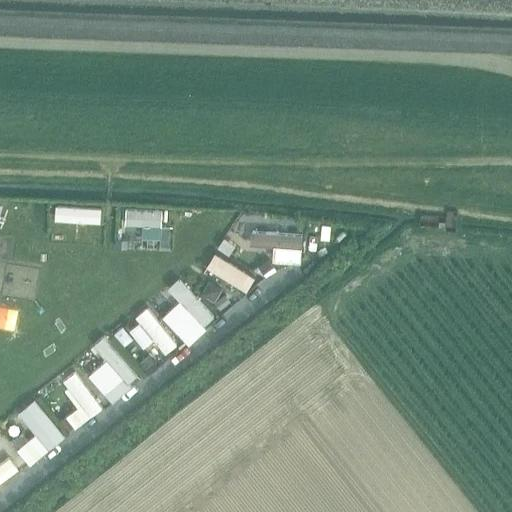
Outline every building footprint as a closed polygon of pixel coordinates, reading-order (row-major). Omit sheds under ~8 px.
[(1,193),(0,200),(0,208),(36,215),(39,199),(1,193)] [(256,235),(280,236),(279,251),(308,253),(310,222),(257,220),(256,235)] [(220,244),(213,261),(256,279),(263,262),(220,244)] [(202,302),(209,294),(183,268),(174,278),(187,291),(170,308),(198,336),(217,317),(202,302)] [(205,280),(226,303),(238,293),(217,270),(205,280)] [(170,347),(184,337),(157,297),(143,306),(170,347)] [(98,336),(101,354),(121,350),(118,332),(98,336)] [(120,357),(107,371),(124,386),(137,373),(120,357)] [(98,408),(111,397),(80,360),(67,371),(98,408)] [(27,401),(54,442),(73,430),(46,389),(27,401)]
